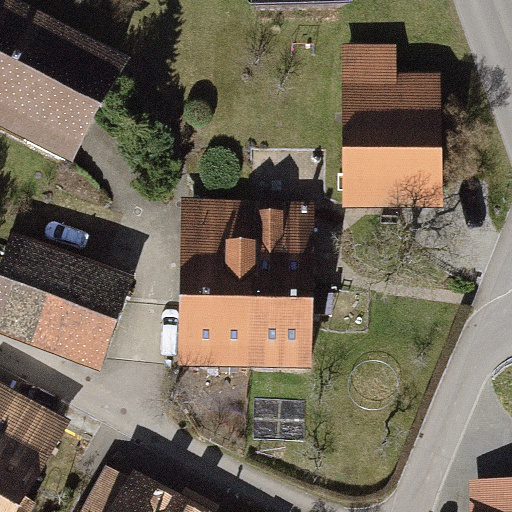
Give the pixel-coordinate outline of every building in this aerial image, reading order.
[(133,69),(2,0),(0,0),(0,1),(0,137),(75,177),(133,69)] [(356,0),(255,0),(255,17),(357,17),(356,0)] [(343,49),(346,218),(446,216),(444,79),(399,79),(398,48),(343,49)] [(317,206),(183,205),(181,377),(315,378),(317,206)] [(138,284),(15,239),(0,280),(0,344),(102,382),(138,284)] [(0,392),(0,511),(28,511),(72,430),(0,392)] [(203,511),(138,477),(133,486),(108,472),(85,511),(203,511)] [(511,511),(511,485),(470,486),(470,511),(511,511)]
